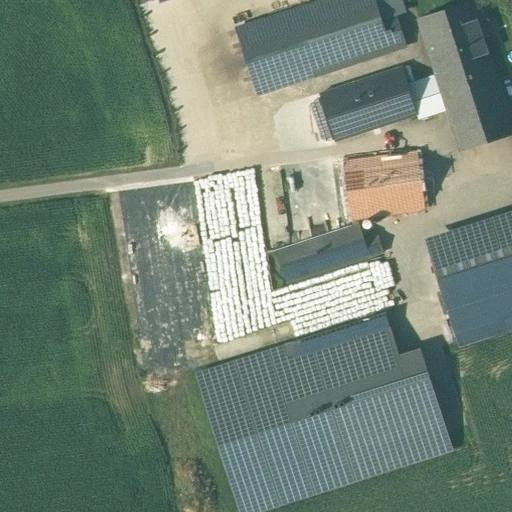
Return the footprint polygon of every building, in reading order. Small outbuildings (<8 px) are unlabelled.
[(402,14),(397,0),(323,0),(234,28),(255,93),(405,45),(396,16),(402,14)] [(419,20),(436,75),(448,112),(461,152),(511,135),(511,127),(478,23),(484,22),(477,1),(419,20)] [(421,121),(448,112),(436,75),(409,84),(403,67),(320,94),(335,139),(418,112),(421,121)] [(424,210),(416,151),(343,161),(352,220),(424,210)] [(511,320),(511,215),(426,242),(456,338),(511,320)] [(364,241),(359,225),(276,251),(286,283),(383,252),(378,237),(364,241)] [(383,317),(198,376),(239,506),(442,441),(413,351),(396,357),(383,317)]
